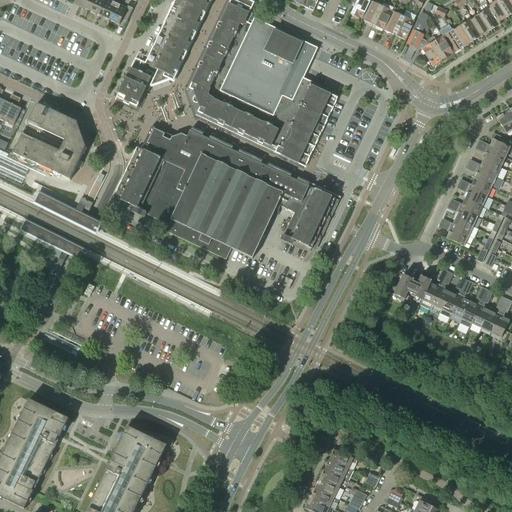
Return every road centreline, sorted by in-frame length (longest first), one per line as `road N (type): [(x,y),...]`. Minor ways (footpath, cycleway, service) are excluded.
road 1 (residential): [(240,433),(152,398),(75,387),(0,353)]
road 2 (residential): [(0,365),(84,407),(164,414),(235,446)]
road 3 (tertiary): [(254,445),(363,235)]
road 4 (tertiary): [(363,235),(282,377),(240,433)]
road 5 (residential): [(423,249),(477,117),(511,94)]
road 6 (tertiary): [(363,235),(425,108)]
